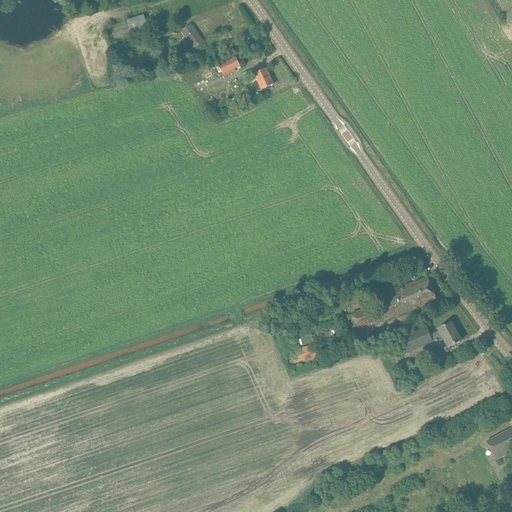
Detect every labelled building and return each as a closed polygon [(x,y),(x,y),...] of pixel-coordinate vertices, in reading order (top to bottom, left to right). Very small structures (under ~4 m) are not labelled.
[(203,41),(191,25),(181,32),(185,37),(180,41),(184,47),(189,43),(193,49),(203,41)] [(160,32),(155,34),(158,42),(159,46),(163,44),(162,41),(163,40),(163,38),(174,34),(171,26),(160,30),(160,32)] [(227,62),(213,69),(216,75),(221,72),(222,74),(231,70),(234,69),(240,66),(236,58),(227,62)] [(274,85),(266,69),(254,74),(258,82),(252,85),(256,93),(274,85)] [(416,281),(394,290),(404,313),(425,305),(425,304),(436,300),(427,278),(416,282),(416,281)] [(367,286),(360,288),(363,294),(369,292),(367,286)] [(404,313),(395,291),(386,295),(386,293),(376,297),(385,321),(404,313)] [(375,322),(369,308),(352,314),(358,329),(375,322)] [(461,341),(451,323),(439,330),(439,331),(432,335),(436,342),(443,338),(449,348),(461,341)] [(433,343),(426,328),(394,342),(402,357),(433,343)] [(370,342),(360,346),(360,347),(362,351),(372,347),(371,344),(370,342)] [(317,357),(313,345),(291,352),(295,364),(317,357)] [(418,363),(414,365),(417,372),(422,370),(421,368),(428,365),(432,372),(440,368),(436,360),(428,364),(427,361),(419,365),(418,363)] [(497,461),(511,452),(511,428),(487,442),(497,461)]
